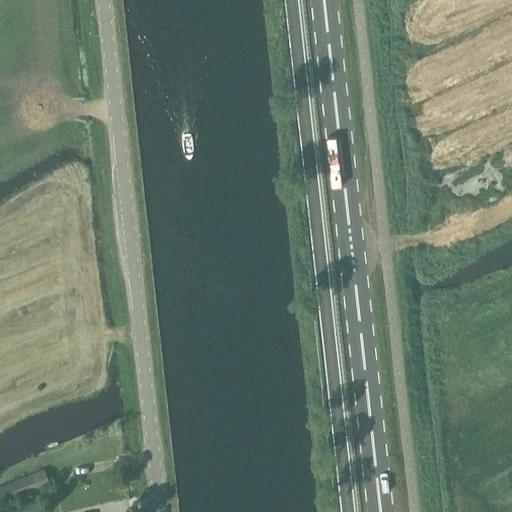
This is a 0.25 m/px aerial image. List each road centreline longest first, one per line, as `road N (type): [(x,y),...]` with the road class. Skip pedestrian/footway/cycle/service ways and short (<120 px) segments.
road 1 (primary): [(381,511),(324,0)]
road 2 (unclassified): [(159,511),(102,0)]
